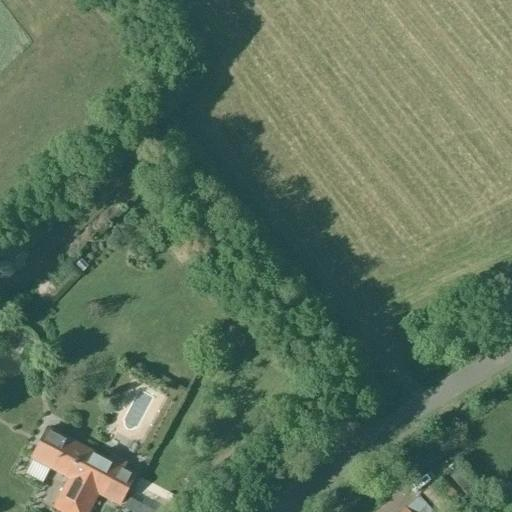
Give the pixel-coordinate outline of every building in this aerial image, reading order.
[(155,229),(171,250),(179,244),(163,223),(155,229)] [(47,428),(31,458),(69,478),(53,508),(59,511),(88,511),(98,494),(119,505),(134,475),(125,469),(127,464),(112,456),(109,461),(47,428)] [(420,495),(437,511),(442,511),(453,502),(433,482),(420,495)] [(402,511),(430,511),(418,498),(406,509),(402,511)] [(125,509),(131,511),(153,511),(154,510),(129,499),(125,509)]
